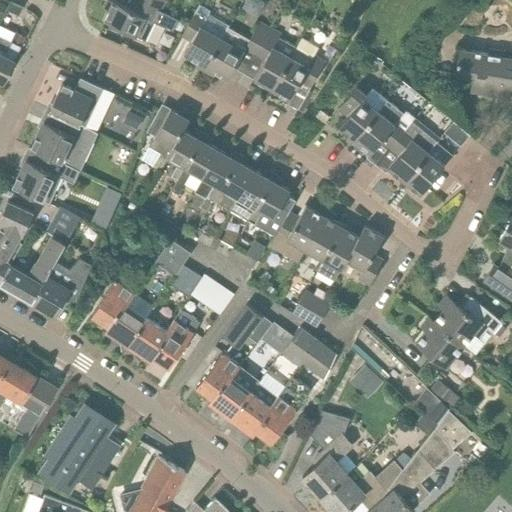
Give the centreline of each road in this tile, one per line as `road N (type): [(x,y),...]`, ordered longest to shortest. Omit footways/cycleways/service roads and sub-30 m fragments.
road 1 (residential): [(466,190),(444,243),(419,253),(249,120),(62,28)]
road 2 (residential): [(152,414),(246,290),(190,240)]
road 3 (tertiary): [(152,414),(0,318)]
road 4 (tertiary): [(278,511),(152,414)]
road 5 (unknown): [(402,240),(363,322),(327,334)]
